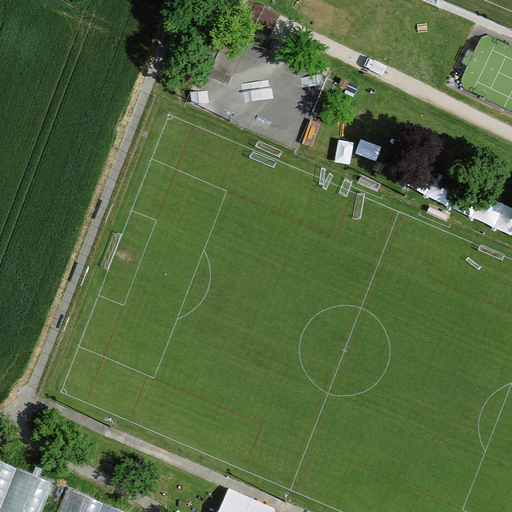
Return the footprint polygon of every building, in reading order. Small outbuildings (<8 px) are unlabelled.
[(430,21),(412,55),(434,67),(453,33),(430,21)] [(0,510),(17,468),(0,461),(0,510)] [(0,511),(43,511),(54,485),(17,468),(0,510),(0,511)] [(68,490),(59,511),(99,511),(104,503),(68,490)] [(124,511),(104,503),(99,511),(124,511)]
